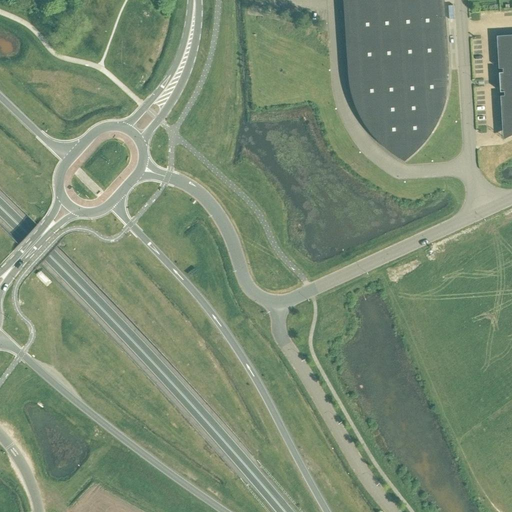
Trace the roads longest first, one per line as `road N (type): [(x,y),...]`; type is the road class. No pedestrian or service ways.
road 1 (trunk): [(284,511),(198,410),(0,205)]
road 2 (trunk): [(326,511),(232,342),(115,197)]
road 3 (trunk): [(0,341),(224,511)]
road 4 (unclassified): [(471,168),(401,171),(357,133),(339,81),(334,0)]
road 5 (unclassified): [(276,306),(285,345),(392,511)]
road 6 (unclassified): [(276,306),(487,209)]
road 7 (unclassified): [(140,168),(180,181),(207,201),(247,286),(276,306)]
road 8 (unclassified): [(460,0),(471,168)]
road 9 (primary): [(141,145),(184,77),(197,32),(195,0)]
road 10 (primary): [(192,0),(170,75),(120,126)]
